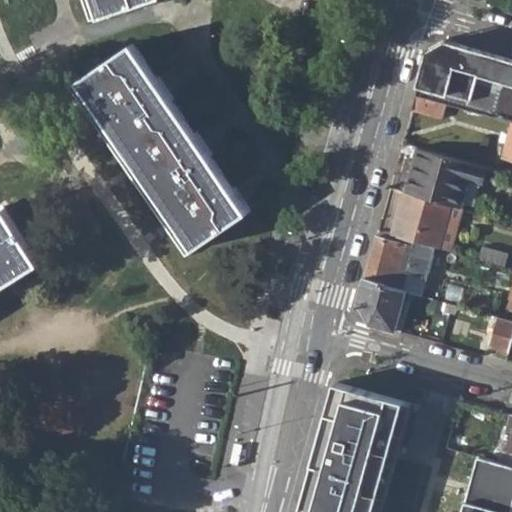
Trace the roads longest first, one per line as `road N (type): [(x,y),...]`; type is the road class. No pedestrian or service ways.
road 1 (tertiary): [(399,2),(304,343)]
road 2 (residential): [(304,343),(352,346),(511,391)]
road 3 (tertiary): [(304,343),(263,511)]
